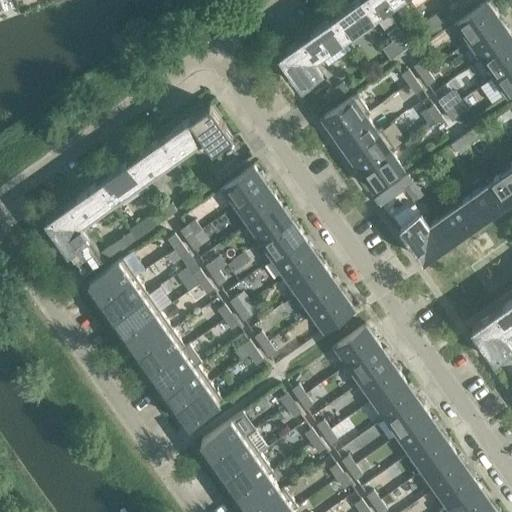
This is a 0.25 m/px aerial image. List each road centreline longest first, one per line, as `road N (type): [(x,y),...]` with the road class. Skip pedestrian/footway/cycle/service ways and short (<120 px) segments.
road 1 (residential): [(511,476),(213,57)]
road 2 (residential): [(194,511),(0,232)]
road 3 (residential): [(0,207),(213,57)]
